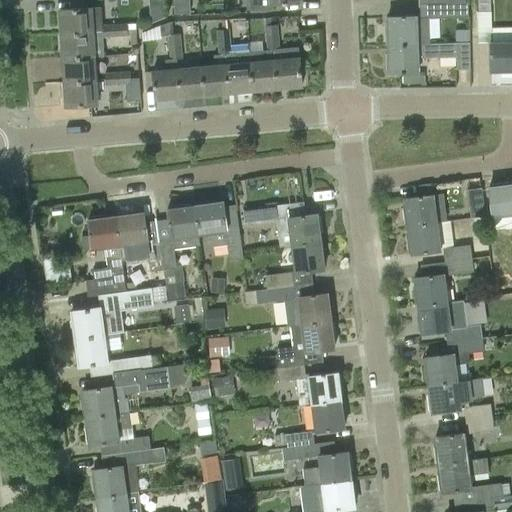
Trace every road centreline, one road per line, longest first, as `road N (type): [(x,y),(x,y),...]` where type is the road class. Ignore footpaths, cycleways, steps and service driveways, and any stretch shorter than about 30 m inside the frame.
road 1 (residential): [(399,511),(356,183)]
road 2 (residential): [(47,511),(0,190)]
road 3 (residential): [(351,156),(113,185),(91,174),(79,137)]
road 4 (residential): [(79,137),(346,112)]
road 5 (residential): [(356,183),(494,163),(511,143)]
road 6 (residential): [(346,112),(511,107)]
